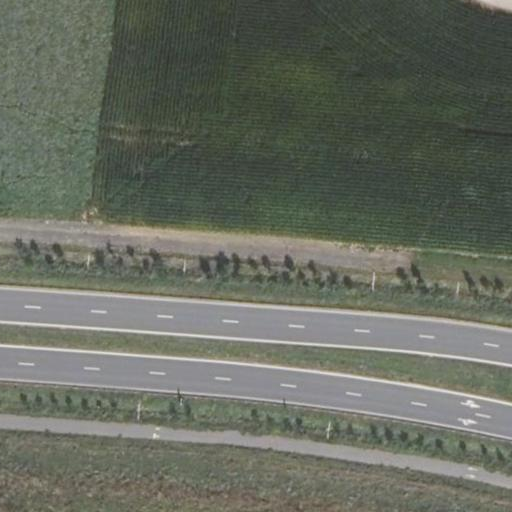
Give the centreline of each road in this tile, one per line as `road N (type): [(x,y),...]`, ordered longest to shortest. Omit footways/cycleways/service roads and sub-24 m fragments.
road 1 (primary): [(0,362),(196,375),(511,424)]
road 2 (primary): [(511,354),(0,305)]
road 3 (track): [(0,234),(405,261),(511,276)]
